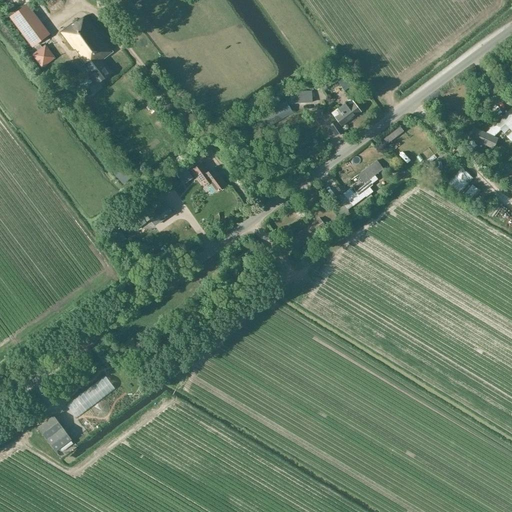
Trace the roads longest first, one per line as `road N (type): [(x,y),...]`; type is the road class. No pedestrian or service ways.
road 1 (unclassified): [(0,400),(511,26)]
road 2 (track): [(78,0),(150,77),(255,218)]
road 3 (track): [(85,339),(106,370),(0,450)]
road 4 (track): [(348,331),(294,300),(255,218)]
road 5 (track): [(511,205),(407,102)]
